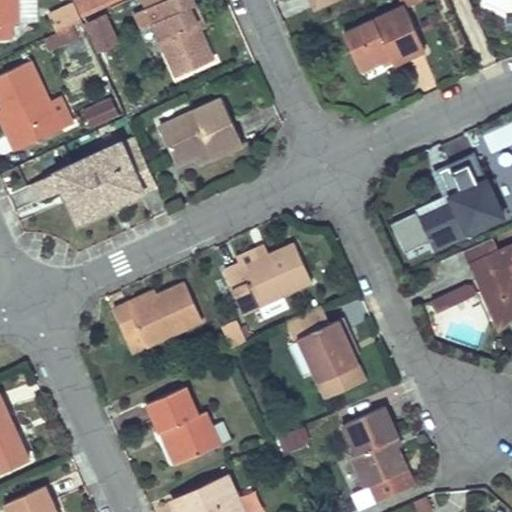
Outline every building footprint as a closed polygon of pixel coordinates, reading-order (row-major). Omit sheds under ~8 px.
[(0,0),(0,39),(2,39),(1,22),(17,22),(17,0),(0,0)] [(17,0),(17,22),(33,21),(32,0),(17,0)] [(71,0),(59,0),(54,2),(66,27),(81,20),(71,0)] [(73,0),(80,14),(112,0),(73,0)] [(192,0),(157,0),(155,1),(162,17),(151,22),(175,75),(212,59),(199,29),(188,6),(194,4),(192,0)] [(155,1),(144,6),(151,22),(162,17),(155,1)] [(194,4),(188,6),(199,29),(205,26),(194,4)] [(404,5),(342,32),(359,69),(380,59),(389,56),(391,60),(392,63),(424,49),(404,5)] [(94,49),(118,39),(105,9),(81,19),(94,49)] [(389,56),(380,59),(382,65),(391,60),(389,56)] [(29,59),(0,72),(0,101),(2,106),(14,131),(6,134),(14,149),(60,128),(29,59)] [(111,97),(81,109),(88,126),(118,114),(111,97)] [(220,98),(158,125),(175,164),(208,149),(212,156),(242,144),(220,98)] [(2,106),(0,106),(0,120),(6,134),(14,131),(2,106)] [(119,140),(29,181),(38,197),(62,186),(78,220),(155,183),(138,146),(126,153),(119,140)] [(473,151),(446,163),(458,189),(447,194),(451,203),(418,217),(431,247),(502,215),(473,151)] [(446,163),(435,168),(447,194),(458,189),(446,163)] [(447,194),(414,209),(418,217),(451,203),(447,194)] [(237,262),(223,268),(235,295),(249,289),(256,306),(312,282),(294,242),(239,266),(237,262)] [(511,243),(464,266),(484,304),(499,298),(508,299),(511,303),(511,243)] [(127,301),(112,307),(126,337),(139,331),(145,345),(201,320),(184,282),(156,295),(130,307),(127,301)] [(462,285),(439,296),(445,307),(473,294),(469,286),(462,285)] [(153,288),(127,301),(130,307),(156,295),(153,288)] [(439,296),(428,303),(433,314),(445,307),(439,296)] [(499,298),(484,304),(497,328),(511,316),(511,303),(508,299),(499,298)] [(228,344),(244,338),(236,316),(220,321),(228,344)] [(342,316),(296,335),(324,398),(364,380),(352,354),(343,333),(348,330),(342,316)] [(348,330),(343,333),(352,354),(358,352),(348,330)] [(184,384),(145,403),(158,432),(166,428),(180,461),(180,463),(221,444),(205,409),(197,413),(184,384)] [(0,398),(0,472),(28,459),(0,398)] [(382,405),(340,423),(354,452),(350,455),(364,487),(405,468),(395,447),(391,438),(396,436),(382,405)] [(294,424),(277,438),(288,452),(305,438),(294,424)] [(166,428),(158,432),(173,464),(180,461),(166,428)] [(396,436),(391,438),(395,447),(401,444),(396,436)] [(243,511),(227,477),(172,501),(177,511),(243,511)] [(57,511),(45,485),(3,504),(6,511),(57,511)]
